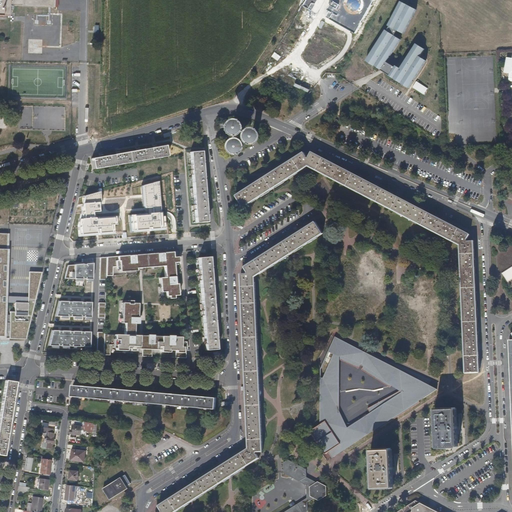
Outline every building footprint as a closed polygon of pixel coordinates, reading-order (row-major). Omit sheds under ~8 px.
[(20,7),(22,7),(21,0),(0,0),(0,16),(8,17),(9,6),(20,6),(20,7)] [(318,0),(305,0),(304,4),(313,9),(318,0)] [(356,34),(374,0),(332,0),(328,10),(330,11),(328,17),(356,34)] [(365,61),(409,88),(426,60),(420,56),(425,49),(416,43),(400,68),(396,65),(395,67),(387,62),(401,39),(394,35),(397,30),(403,34),(416,9),(400,1),(388,25),(389,26),(387,30),(385,30),(365,61)] [(424,94),(428,88),(417,81),(413,87),(424,94)] [(165,146),(156,148),(154,148),(153,149),(139,151),(138,151),(136,152),(119,155),(118,155),(116,155),(103,158),(101,158),(100,158),(91,160),(93,170),(166,157),(165,146)] [(205,223),(205,216),(205,213),(204,211),(203,199),(203,197),(203,194),(202,180),(202,178),(202,176),(201,164),(201,161),(200,159),(200,152),(189,153),(195,223),(199,223),(205,223)] [(243,209),(309,166),(421,224),(461,245),(467,374),(480,373),(480,365),(479,348),(478,331),(478,314),(477,297),(476,279),(475,263),(474,241),(467,242),(470,234),(451,225),(437,217),(421,209),(406,202),(391,194),(376,186),(361,178),(345,170),(330,162),(312,152),(310,156),(307,159),(305,152),(285,164),(272,173),(257,182),(242,192),(235,196),(243,209)] [(157,181),(142,185),(143,197),(143,208),(148,208),(148,209),(148,214),(160,213),(160,207),(157,181)] [(78,219),(92,218),(91,212),(98,212),(98,203),(100,203),(100,193),(82,197),(82,203),(82,206),(78,219)] [(130,215),(131,231),(149,230),(165,229),(164,216),(160,216),(160,213),(148,214),(130,215)] [(92,218),(78,219),(77,224),(78,236),(97,234),(114,232),(113,225),(116,224),(115,216),(96,217),(92,218)] [(258,337),(256,276),(296,250),(317,237),(323,233),(316,221),(305,228),(289,238),(275,247),(260,257),(244,266),(248,272),(247,273),(241,274),(242,297),(243,316),(243,332),(244,349),(245,367),(246,383),(246,389),(247,400),(247,417),(248,435),(249,452),(234,461),(221,470),(215,473),(221,483),(260,458),(256,453),(257,452),(263,452),(260,397),(260,389),(258,337)] [(172,257),(172,253),(166,253),(131,256),(112,257),(107,258),(106,276),(112,276),(112,267),(118,267),(119,272),(135,271),(135,269),(140,268),(163,266),(164,278),(159,278),(160,292),(165,292),(165,296),(168,296),(168,299),(173,298),(173,296),(177,296),(176,285),(173,285),(173,283),(174,283),(173,263),(178,262),(177,256),(172,257)] [(336,297),(336,322),(362,321),(361,296),(356,296),(355,257),(339,257),(340,297),(336,297)] [(215,350),(214,341),(214,335),(213,321),(212,317),(212,304),(211,300),(210,286),(210,281),(209,269),(209,264),(208,258),(197,259),(204,351),(215,350)] [(71,265),(67,265),(65,278),(91,279),(92,263),(71,265)] [(511,266),(503,273),(509,282),(511,280),(511,266)] [(27,310),(32,310),(32,309),(41,273),(28,272),(27,298),(27,303),(27,310)] [(392,285),(392,314),(398,314),(398,322),(405,322),(405,324),(410,324),(409,285),(392,285)] [(69,301),(58,301),(55,316),(90,317),(90,302),(83,302),(69,301)] [(9,315),(9,337),(25,338),(32,310),(27,310),(27,303),(14,303),(14,304),(14,312),(9,312),(9,315)] [(125,323),(124,335),(134,336),(134,325),(138,326),(138,317),(137,317),(137,303),(132,303),(132,305),(127,304),(127,303),(122,303),(122,323),(125,323)] [(414,324),(389,325),(390,349),(415,349),(414,324)] [(60,331),(52,331),(48,346),(89,347),(89,332),(82,332),(71,331),(60,331)] [(185,358),(183,337),(172,337),(172,336),(166,336),(166,337),(152,336),(152,335),(146,335),(146,336),(141,336),(134,336),(133,336),(124,335),(123,335),(122,335),(117,335),(104,335),(103,354),(109,354),(109,345),(115,345),(115,350),(122,351),(123,351),(125,351),(125,349),(129,349),(129,351),(131,351),(133,351),(137,351),(141,351),(141,356),(151,357),(151,350),(160,350),(160,352),(164,352),(168,352),(168,350),(174,350),(174,357),(185,358)] [(437,388),(430,384),(431,380),(335,336),(320,369),(320,397),(319,423),(310,430),(326,454),(329,452),(332,458),(437,388)] [(16,383),(5,381),(0,413),(0,455),(4,456),(5,448),(6,446),(6,445),(8,431),(8,430),(9,428),(11,411),(12,410),(12,408),(14,395),(14,393),(15,391),(16,383)] [(216,399),(207,398),(202,398),(189,396),(185,396),(175,395),(170,395),(154,393),(149,393),(139,392),(134,391),(118,390),(113,389),(103,388),(99,388),(86,387),(81,386),(75,386),(72,386),(71,396),(215,410),(216,399)] [(455,409),(436,410),(436,423),(437,447),(456,446),(456,434),(455,409)] [(82,427),(74,426),(74,431),(71,431),(71,434),(81,436),(82,427)] [(47,443),(47,447),(47,449),(52,450),(53,444),(54,444),(55,439),(53,439),(54,429),(47,428),(46,439),(45,441),(45,443),(47,443)] [(85,451),(72,450),(70,461),(84,462),(85,451)] [(390,454),(371,455),(371,461),(372,468),(374,487),(374,492),(392,492),(392,472),(390,454)] [(307,511),(308,511),(308,503),(314,499),(318,502),(320,501),(325,497),(326,497),(326,487),(319,483),(318,483),(312,481),(307,478),(306,470),(298,470),(298,465),(296,464),(298,459),(296,459),(296,456),(293,458),(292,458),(289,460),(288,461),(283,464),(281,462),(281,471),(281,473),(284,473),(286,475),(307,485),(307,491),(307,499),(285,511),(307,511)] [(43,473),(49,474),(50,460),(42,459),(40,473),(43,473)] [(71,471),(70,480),(77,480),(78,472),(71,471)] [(178,511),(222,484),(221,483),(215,473),(214,472),(204,477),(191,486),(175,496),(159,505),(162,509),(161,510),(160,511),(157,511),(178,511)] [(124,483),(129,480),(127,477),(122,480),(121,477),(103,489),(110,501),(128,489),(124,483)] [(48,480),(38,479),(37,490),(47,491),(48,480)] [(76,486),(68,485),(66,499),(74,500),(76,486)] [(29,511),(40,511),(43,498),(32,497),(30,511),(29,511)] [(434,511),(416,502),(400,511),(434,511)]
